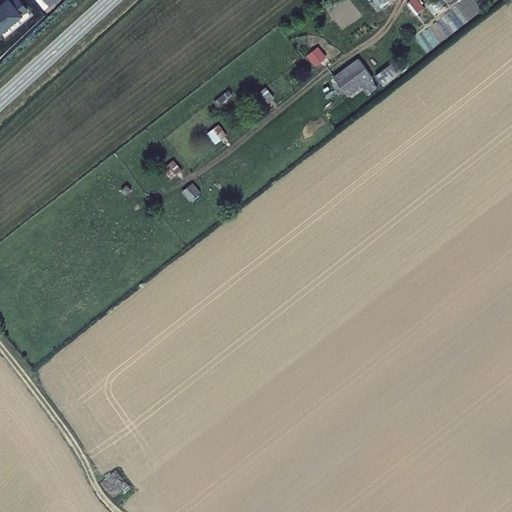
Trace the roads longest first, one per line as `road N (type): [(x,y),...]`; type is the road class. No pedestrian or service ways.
road 1 (track): [(166,192),(211,167),(378,37),(404,0)]
road 2 (track): [(0,344),(117,511)]
road 3 (tertiary): [(110,0),(0,100)]
